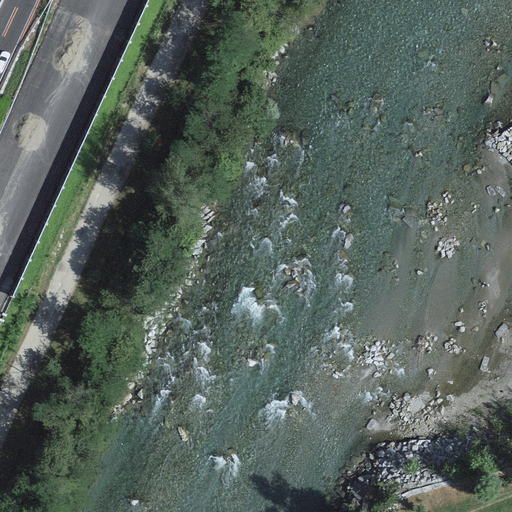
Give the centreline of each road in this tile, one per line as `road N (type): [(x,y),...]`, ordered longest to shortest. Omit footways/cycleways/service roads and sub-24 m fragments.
road 1 (track): [(184,0),(0,381)]
road 2 (motorway): [(0,202),(92,0)]
